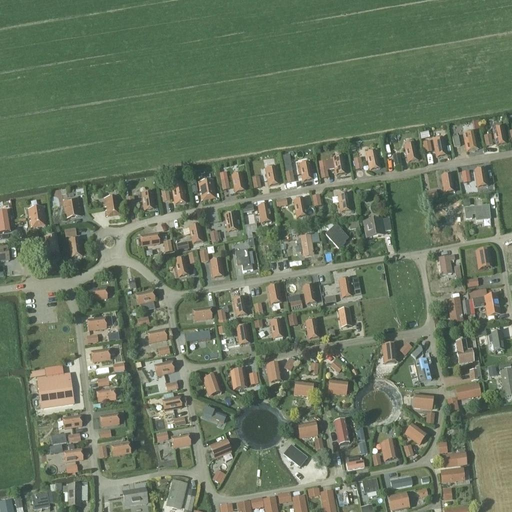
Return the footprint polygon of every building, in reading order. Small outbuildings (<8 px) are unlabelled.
[(496,148),(507,146),(503,129),(493,131),(496,148)] [(467,153),(478,151),(475,135),(464,137),(467,153)] [(432,142),(435,160),(447,157),(444,140),(432,142)] [(431,153),(429,142),(423,144),(424,154),(431,153)] [(408,164),(418,162),(415,146),(404,148),(408,164)] [(369,172),(380,170),(377,153),(366,155),(369,172)] [(335,177),(346,175),(343,159),(333,161),(335,177)] [(325,163),(319,164),(320,170),(322,180),(328,179),(326,169),(325,163)] [(303,184),(313,182),(310,165),(299,167),(303,184)] [(268,188),(279,186),(276,169),(265,171),(268,188)] [(477,189),(488,188),(485,171),(474,172),(477,189)] [(235,194),(245,192),(242,176),(232,178),(235,194)] [(444,195),(454,193),(452,176),(441,178),(444,195)] [(201,202),(216,199),(213,182),(198,185),(201,202)] [(175,206),(185,204),(182,188),(172,190),(175,206)] [(144,213),(154,211),(152,194),(141,196),(144,213)] [(340,214),(351,213),(348,196),(338,198),(340,214)] [(315,209),(322,208),(320,198),(313,199),(315,209)] [(119,199),(104,201),(105,209),(107,209),(107,212),(106,212),(106,218),(121,216),(119,199)] [(66,220),(80,218),(78,201),(63,203),(66,220)] [(277,209),(287,207),(285,201),(275,202),(277,209)] [(297,220),(307,218),(304,201),(293,203),(297,220)] [(252,207),(242,209),(243,215),(253,213),(252,207)] [(261,225),(271,223),(268,207),(258,209),(261,225)] [(488,208),(464,210),(465,221),(471,220),(471,215),(475,214),(476,223),(490,221),(488,208)] [(32,229),(45,227),(42,210),(29,212),(32,229)] [(439,227),(454,224),(452,214),(438,217),(439,227)] [(227,234),(238,232),(235,215),(225,217),(227,234)] [(401,217),(403,232),(418,230),(416,215),(401,217)] [(389,220),(383,221),(385,233),(391,232),(389,220)] [(367,239),(383,237),(380,222),(364,224),(367,239)] [(257,233),(256,226),(244,228),(246,240),(252,239),(251,234),(257,233)] [(192,246),(203,244),(199,227),(189,229),(192,246)] [(335,227),(325,236),(338,251),(345,245),(344,244),(348,241),(342,234),(338,229),(335,227)] [(212,245),(218,243),(216,233),(210,235),(212,245)] [(141,249),(159,246),(157,234),(139,237),(141,249)] [(300,243),(296,243),(297,246),(301,246),(302,257),(312,255),(311,245),(318,244),(317,236),(300,239),(300,243)] [(48,256),(58,254),(56,237),(45,239),(48,256)] [(256,239),(258,245),(265,244),(264,237),(256,239)] [(71,259),(82,258),(79,241),(69,242),(71,259)] [(172,253),(170,243),(163,244),(165,254),(172,253)] [(267,261),(278,260),(276,244),(266,245),(267,261)] [(0,263),(9,263),(7,251),(0,251),(0,263)] [(489,251),(475,253),(477,264),(477,265),(478,271),(492,269),(491,263),(489,251)] [(247,252),(235,253),(237,268),(242,268),(243,274),(252,272),(251,266),(249,267),(247,252)] [(203,265),(210,264),(207,253),(200,254),(203,265)] [(195,255),(188,256),(190,267),(197,265),(195,255)] [(449,258),(439,260),(441,277),(451,275),(449,263),(454,263),(454,258),(449,258)] [(178,279),(189,277),(185,260),(175,262),(178,279)] [(213,280),(223,278),(221,262),(210,263),(213,280)] [(401,269),(390,271),(394,291),(405,289),(401,269)] [(338,283),(341,300),(353,298),(352,292),(350,281),(350,280),(338,283)] [(350,281),(352,292),(360,291),(358,280),(350,281)] [(467,290),(478,288),(477,280),(466,282),(467,290)] [(271,306),(281,304),(278,287),(268,289),(271,306)] [(306,306),(316,304),(313,288),(303,289),(306,306)] [(89,303),(106,300),(105,290),(88,292),(89,303)] [(485,292),(469,294),(470,301),(472,300),(474,311),(487,309),(488,319),(500,317),(497,297),(487,299),(486,293),(485,292)] [(138,307),(154,303),(152,293),(135,297),(138,307)] [(334,297),(324,299),(324,300),(325,306),(336,304),(335,298),(334,297)] [(236,318),(247,316),(244,300),(233,302),(236,318)] [(407,301),(396,303),(400,324),(411,322),(407,301)] [(452,325),(464,324),(461,303),(449,304),(452,325)] [(194,322),(211,320),(210,310),(193,312),(194,322)] [(338,313),(341,329),(351,328),(348,311),(338,313)] [(88,333),(106,331),(104,319),(86,321),(88,333)] [(139,329),(148,326),(147,320),(137,323),(139,329)] [(273,341),(283,339),(280,322),(270,324),(273,341)] [(308,341),(319,339),(316,322),(305,324),(308,341)] [(236,329),(239,348),(250,346),(247,328),(236,329)] [(149,345),(166,342),(164,331),(147,335),(149,345)] [(209,334),(184,337),(185,345),(210,342),(209,334)] [(494,353),(504,352),(501,334),(491,336),(494,353)] [(87,346),(98,344),(97,337),(86,339),(87,346)] [(466,343),(456,344),(458,354),(460,366),(474,364),(472,352),(467,353),(466,343)] [(406,345),(399,353),(405,358),(412,349),(406,345)] [(398,364),(397,346),(382,347),(383,366),(398,364)] [(420,348),(411,357),(415,360),(423,351),(420,348)] [(92,364),(109,362),(108,351),(91,353),(92,364)] [(363,353),(348,356),(349,362),(364,359),(363,353)] [(288,360),(283,370),(290,374),(295,364),(288,360)] [(414,365),(409,366),(413,386),(419,384),(429,382),(424,362),(414,365)] [(156,379),(174,374),(171,363),(154,367),(156,379)] [(339,375),(343,370),(335,363),(331,368),(339,375)] [(265,367),(268,385),(283,383),(280,365),(265,367)] [(113,374),(124,372),(123,366),(112,367),(113,374)] [(106,375),(105,368),(97,369),(98,376),(106,375)] [(477,372),(471,373),(473,383),(479,382),(479,381),(481,380),(479,368),(476,369),(477,372)] [(489,380),(497,378),(496,369),(488,370),(489,380)] [(511,373),(511,371),(500,373),(504,397),(511,395),(511,373)] [(244,372),(230,374),(233,391),(247,389),(244,372)] [(251,387),(258,386),(256,376),(249,377),(251,387)] [(69,377),(38,381),(42,411),(73,406),(69,377)] [(216,377),(203,382),(208,398),(221,394),(216,377)] [(98,389),(109,388),(108,380),(97,382),(98,389)] [(330,381),(328,395),(345,397),(347,384),(330,381)] [(296,383),(294,396),(311,398),(313,385),(296,383)] [(176,384),(165,386),(166,393),(178,391),(176,384)] [(477,388),(457,391),(459,401),(479,397),(477,388)] [(98,404),(116,402),(114,391),(96,393),(98,404)] [(431,411),(432,398),(415,396),(414,410),(431,411)] [(164,413),(181,409),(179,399),(162,402),(164,413)] [(451,413),(458,412),(456,401),(449,402),(451,413)] [(205,410),(202,417),(223,425),(226,419),(205,410)] [(117,415),(99,418),(101,430),(119,427),(117,415)] [(64,431),(81,428),(79,418),(63,420),(64,431)] [(175,429),(185,427),(184,421),(173,423),(175,429)] [(344,422),(334,424),(338,447),(348,445),(344,422)] [(300,440),(316,437),(314,424),(297,427),(300,440)] [(404,437),(419,447),(428,435),(413,425),(404,437)] [(362,430),(355,432),(358,444),(364,442),(362,430)] [(110,432),(99,434),(100,441),(111,439),(110,432)] [(158,444),(168,442),(167,435),(156,438),(158,444)] [(52,447),(66,445),(65,436),(51,439),(52,447)] [(173,450),(190,447),(188,436),(171,439),(173,450)] [(69,446),(80,444),(79,437),(68,439),(69,446)] [(215,461),(232,454),(226,441),(209,448),(215,461)] [(317,453),(323,451),(321,441),(315,443),(317,453)] [(398,461),(395,443),(380,446),(384,464),(398,461)] [(129,444),(111,447),(113,458),(131,455),(129,444)] [(365,444),(358,445),(360,457),(367,456),(365,445),(365,444)] [(62,455),(61,447),(49,449),(50,457),(62,455)] [(291,447),(283,457),(299,470),(307,460),(291,447)] [(403,449),(406,459),(413,457),(410,447),(403,449)] [(107,460),(105,448),(98,450),(100,461),(107,460)] [(80,451),(64,454),(65,464),(82,462),(80,451)] [(372,457),(374,468),(381,467),(379,456),(372,457)] [(460,457),(439,459),(440,469),(461,467),(464,466),(463,457),(460,457)] [(357,458),(344,460),(346,472),(359,469),(363,469),(362,462),(357,463),(357,458)] [(274,460),(263,464),(272,483),(282,479),(274,460)] [(67,477),(78,475),(77,469),(65,470),(67,477)] [(236,470),(235,487),(248,488),(250,471),(236,470)] [(442,484),(462,482),(461,472),(441,474),(442,484)] [(217,473),(212,482),(218,485),(223,476),(217,473)] [(410,480),(390,484),(391,492),(412,488),(410,480)] [(364,497),(379,494),(376,481),(362,484),(364,497)] [(226,483),(221,492),(226,494),(231,486),(226,483)] [(171,501),(169,508),(179,511),(185,487),(173,484),(170,501),(171,501)] [(63,489),(63,495),(69,495),(68,508),(80,509),(80,502),(87,502),(87,489),(80,489),(69,488),(69,489),(63,489)] [(310,499),(318,497),(317,490),(308,492),(310,499)] [(126,508),(146,504),(144,491),(123,494),(126,508)] [(191,511),(196,494),(190,492),(185,511),(191,511)] [(51,495),(31,498),(34,511),(35,511),(49,509),(48,506),(53,505),(58,504),(56,494),(51,495)] [(324,511),(334,511),(331,494),(322,496),(324,511)] [(339,508),(349,506),(347,495),(337,497),(339,508)] [(280,504),(290,502),(289,496),(278,498),(280,504)] [(389,500),(391,511),(395,511),(407,509),(405,497),(389,500)] [(295,511),(305,511),(303,499),(293,501),(295,511)] [(265,511),(275,511),(273,501),(264,503),(265,511)] [(252,511),(263,510),(261,502),(251,504),(252,511)] [(11,511),(10,503),(0,504),(0,511),(11,511)]
